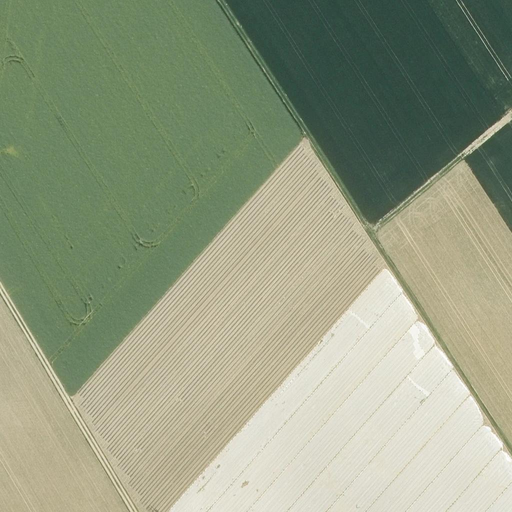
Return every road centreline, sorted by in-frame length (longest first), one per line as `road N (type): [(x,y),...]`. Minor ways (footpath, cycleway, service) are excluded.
road 1 (track): [(223,0),(371,233),(460,157)]
road 2 (track): [(0,284),(137,511)]
road 3 (track): [(371,233),(511,448)]
